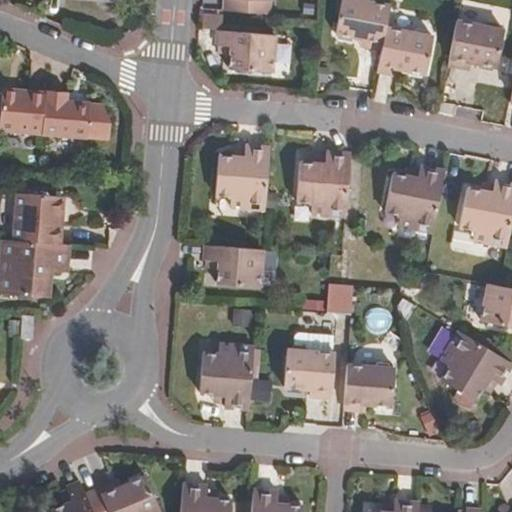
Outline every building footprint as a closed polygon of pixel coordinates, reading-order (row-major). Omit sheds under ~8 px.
[(232,0),(232,20),(276,24),(277,0),(232,0)] [(392,38),(397,13),(346,6),(341,42),(371,47),(370,55),(389,58),(392,38)] [(485,36),(460,32),(452,74),(466,77),(467,70),(500,76),(506,39),(501,38),(501,33),(486,30),(485,36)] [(431,82),(434,61),(437,45),(428,43),(429,37),(415,36),(414,36),(413,41),(392,38),(389,58),(384,81),(397,83),(398,76),(431,82)] [(278,44),(221,41),(220,56),(235,57),(235,78),(275,81),(278,44)] [(46,144),(45,147),(88,148),(88,147),(109,148),(110,131),(101,115),(89,114),(89,113),(70,113),(71,103),(49,102),(49,104),(46,144)] [(46,144),(49,104),(21,103),(21,108),(1,108),(0,142),(46,144)] [(235,216),(268,217),(273,157),(249,155),(248,166),(222,165),(219,204),(235,205),(235,216)] [(353,163),(352,162),(328,161),(328,172),(304,171),(301,210),(315,210),(315,221),(348,223),(353,163)] [(401,232),(436,240),(448,175),(446,177),(424,173),(422,185),(397,179),(390,221),(391,221),(402,223),(401,232)] [(511,253),(511,190),(497,188),(495,201),(472,197),(466,236),(479,238),(478,248),(511,253)] [(19,250),(65,253),(66,234),(62,234),(63,220),(68,220),(68,206),(21,204),(19,250)] [(19,250),(5,249),(3,306),(33,307),(46,301),(46,282),(66,283),(67,253),(65,253),(19,250)] [(263,295),(265,259),(207,254),(207,271),(221,272),(220,293),(263,295)] [(511,294),(506,294),(494,292),(488,328),(511,332),(511,294)] [(22,319),(21,338),(33,339),(34,319),(22,319)] [(511,378),(511,372),(461,341),(446,369),(454,374),(447,389),(480,408),(491,388),(502,394),(511,378)] [(314,361),(337,362),(338,344),(302,342),(299,345),(298,354),(309,355),(314,361)] [(228,354),(223,353),(222,358),(222,364),(216,364),(215,364),(205,363),(205,372),(205,401),(229,401),(228,417),(250,417),(256,355),(228,354)] [(295,359),(291,359),(288,396),(312,398),(319,398),(319,406),(333,406),(337,362),(314,361),(309,355),(298,354),(295,359)] [(378,377),(351,376),(348,419),(362,419),(363,414),(396,415),(398,377),(395,376),(391,371),(382,371),(378,377)] [(255,389),(253,408),(270,410),(271,391),(255,389)] [(93,511),(159,511),(148,488),(119,502),(115,493),(90,505),(93,511)] [(93,511),(90,505),(85,492),(70,499),(75,511),(93,511)] [(220,511),(210,511),(210,498),(188,497),(186,511),(220,511)] [(256,501),(255,511),(280,511),(280,503),(256,501)]
